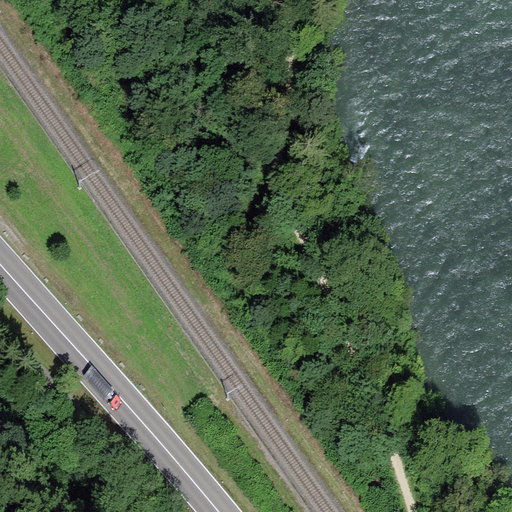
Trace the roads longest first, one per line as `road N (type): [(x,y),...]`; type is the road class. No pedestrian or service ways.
road 1 (track): [(287,0),(283,164),(290,204),(336,295),(417,511)]
road 2 (primary): [(216,511),(0,268)]
